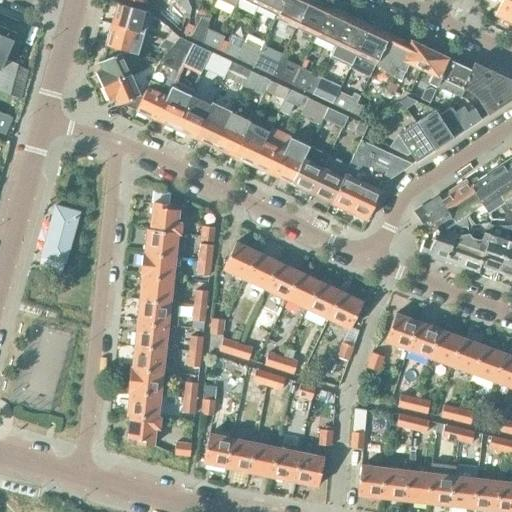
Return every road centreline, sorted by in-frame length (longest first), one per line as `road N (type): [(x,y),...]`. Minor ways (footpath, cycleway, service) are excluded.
road 1 (residential): [(79,474),(119,139)]
road 2 (residential): [(372,257),(119,139)]
road 3 (residential): [(372,257),(403,200),(511,123)]
road 4 (residential): [(0,289),(45,117)]
road 5 (residential): [(511,316),(372,257)]
road 6 (residential): [(79,474),(213,511)]
